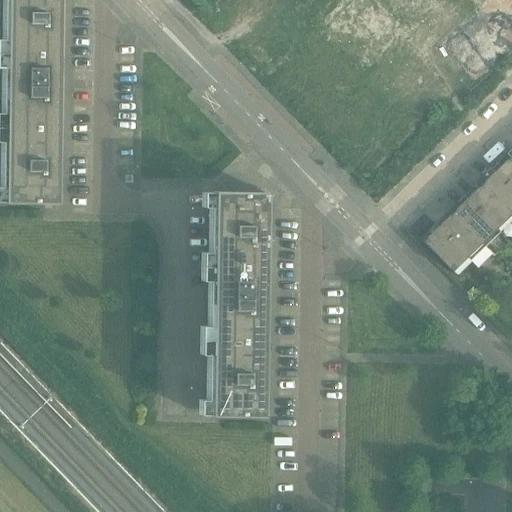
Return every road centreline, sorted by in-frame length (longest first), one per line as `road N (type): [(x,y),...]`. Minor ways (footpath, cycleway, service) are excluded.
road 1 (residential): [(171,410),(174,207),(105,204),(111,0)]
road 2 (residential): [(304,504),(311,180)]
road 3 (tertiary): [(311,180),(138,0)]
road 4 (residential): [(388,218),(511,99)]
road 5 (tertiary): [(511,384),(407,283)]
road 6 (tertiary): [(407,283),(373,224),(311,180)]
road 7 (tertiary): [(311,180),(407,283)]
